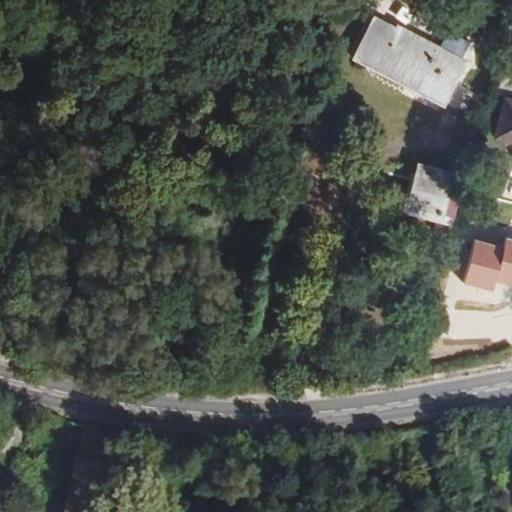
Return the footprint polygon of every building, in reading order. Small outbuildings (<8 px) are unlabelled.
[(442,100),(464,58),(397,23),(396,26),(375,16),(355,54),(407,81),(442,100)] [(438,108),(442,100),(407,81),(402,89),(438,108)] [(511,95),(506,94),(495,134),(511,138),(511,95)] [(419,162),(408,205),(440,215),(452,172),(419,162)] [(104,451),(109,429),(82,423),(62,511),(90,511),(96,489),(104,451)] [(110,492),(118,454),(104,451),(96,489),(110,492)]
